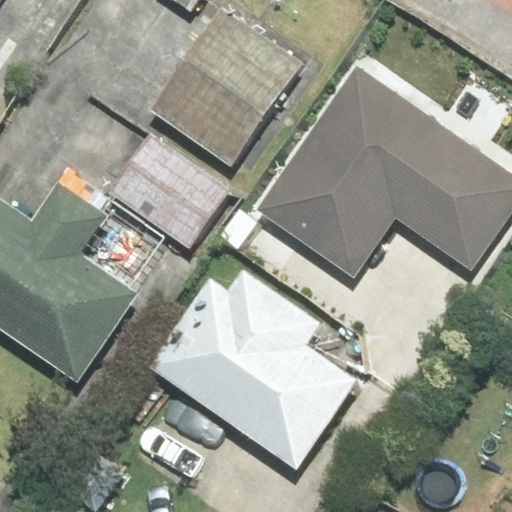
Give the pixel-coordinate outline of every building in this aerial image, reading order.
[(0,0),(0,15),(10,0),(0,0)] [(236,0),(233,0),(155,110),(244,173),(324,62),(236,0)] [(511,159),(368,64),(269,214),(370,282),(410,223),(479,269),(511,219),(511,159)] [(167,134),(126,193),(204,248),(246,189),(167,134)] [(124,217),(75,183),(52,217),(19,195),(0,222),(0,320),(94,385),(160,288),(102,248),(124,217)] [(338,323),(249,256),(168,362),(319,475),(384,389),(323,343),(338,323)]
